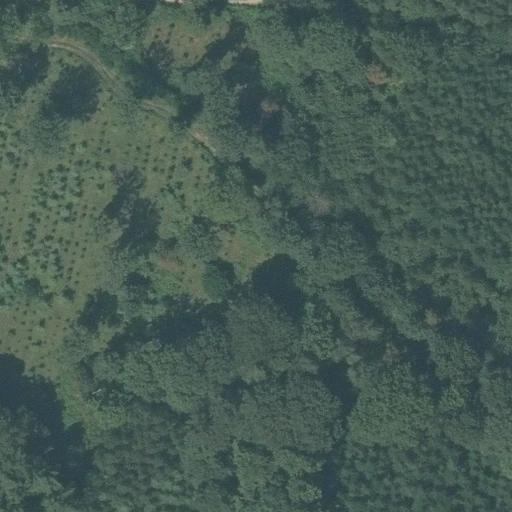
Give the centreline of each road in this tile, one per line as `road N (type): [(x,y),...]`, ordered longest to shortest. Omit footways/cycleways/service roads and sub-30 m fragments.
road 1 (track): [(511,413),(356,295),(287,218),(272,137),(284,98),(312,70)]
road 2 (track): [(0,37),(88,55),(110,87),(178,120),(287,218)]
